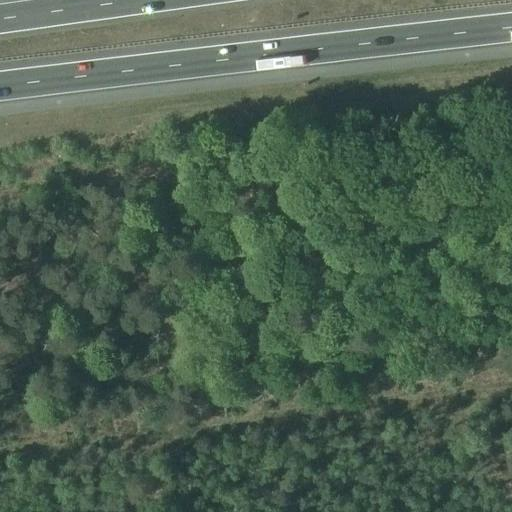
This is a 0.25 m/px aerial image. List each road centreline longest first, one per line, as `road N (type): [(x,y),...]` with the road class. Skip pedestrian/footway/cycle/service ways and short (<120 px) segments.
road 1 (motorway): [(0,87),(511,29)]
road 2 (motorway): [(150,0),(0,21)]
